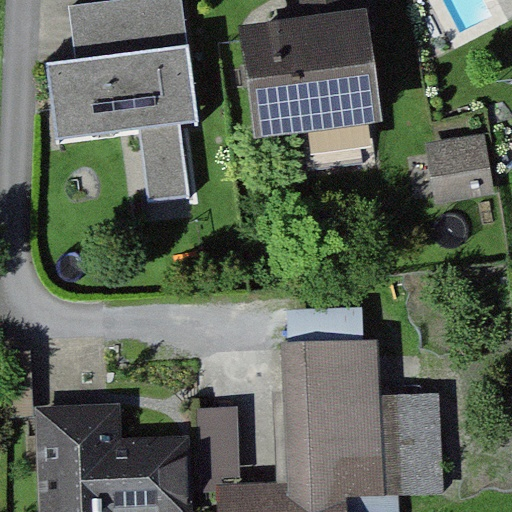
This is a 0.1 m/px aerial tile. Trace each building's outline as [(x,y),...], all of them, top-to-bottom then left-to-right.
[(92,67),(203,53),(195,0),(156,0),(84,10),(88,36),(92,67)] [(321,0),(326,33),(265,41),(278,142),(399,126),(382,0),(321,0)] [(92,67),(64,71),(74,147),(152,136),(161,204),(206,198),(197,130),(213,128),(203,53),(92,67)] [(495,141),(446,149),(454,202),(503,195),(495,141)] [(301,311),(303,349),(376,346),(375,308),(301,311)] [(309,487),(238,490),(238,511),(357,511),(357,495),(396,493),(392,397),(390,346),(376,346),(303,349),(309,487)] [(392,397),(396,493),(411,492),(458,490),(453,394),(392,397)] [(130,408),(53,411),(57,511),(202,511),(200,441),(131,444),(130,408)] [(248,410),(213,411),(216,487),(251,485),(248,410)] [(411,511),(411,492),(396,493),(357,495),(357,511),(411,511)]
